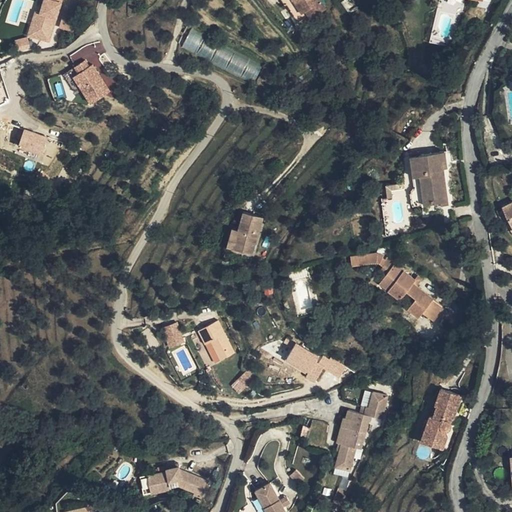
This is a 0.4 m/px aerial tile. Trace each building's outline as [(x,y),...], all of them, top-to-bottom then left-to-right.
[(36,12),(29,34),(50,41),(63,0),(45,0),(41,14),(36,12)] [(298,24),(305,18),(292,0),(279,0),(284,7),(286,5),(298,24)] [(292,0),(305,18),(308,22),(326,9),(320,0),(292,0)] [(360,9),(353,0),(344,0),(342,2),(351,15),(360,9)] [(189,33),(182,47),(210,60),(217,46),(189,33)] [(28,37),(17,39),(19,50),(31,47),(28,37)] [(256,81),(261,63),(216,49),(211,66),(256,81)] [(75,77),(91,102),(112,89),(94,63),(91,65),(88,60),(76,67),(80,74),(75,77)] [(49,137),(26,129),(20,146),(43,154),(49,137)] [(420,155),(411,156),(414,177),(421,176),(425,205),(441,202),(448,202),(444,169),(443,161),(447,161),(446,151),(420,155)] [(414,206),(425,205),(421,176),(414,177),(416,188),(412,193),(414,206)] [(233,228),(228,247),(253,254),(263,216),(245,211),(240,229),(233,228)] [(352,264),(376,266),(377,256),(353,254),(352,264)] [(378,268),(387,274),(392,268),(377,256),(376,266),(378,268)] [(375,272),(384,278),(387,274),(378,268),(375,272)] [(409,308),(419,316),(423,312),(435,321),(445,308),(417,286),(414,283),(413,285),(392,268),(387,274),(384,278),(382,281),(403,298),(408,292),(416,298),(409,308)] [(219,320),(200,330),(207,344),(208,343),(213,341),(222,360),(236,352),(219,320)] [(186,342),(178,323),(164,328),(172,347),(186,342)] [(222,360),(213,341),(208,343),(217,362),(222,360)] [(316,381),(323,369),(341,378),(346,368),(296,342),(284,364),(316,381)] [(248,372),(240,379),(247,387),(255,379),(248,372)] [(438,436),(435,446),(443,449),(448,436),(446,435),(447,430),(449,429),(450,429),(451,427),(451,426),(451,424),(450,421),(451,417),(454,418),(461,395),(442,388),(436,405),(438,405),(434,417),(430,416),(425,432),(438,436)] [(341,424),(365,431),(370,415),(381,419),(388,396),(373,392),(369,406),(367,405),(365,412),(360,411),(348,408),(346,417),(344,416),(341,424)] [(342,443),(340,450),(335,465),(349,469),(356,447),(360,448),(365,431),(341,424),(336,441),(338,441),(342,443)] [(422,442),(435,446),(438,436),(425,432),(422,442)] [(304,479),(296,470),(290,475),(297,484),(304,479)] [(285,511),(282,506),(279,500),(270,482),(254,490),(258,496),(266,511),(265,511),(285,511)] [(265,511),(266,511),(258,496),(250,500),(256,511),(265,511)] [(279,500),(282,506),(289,502),(287,497),(279,500)]
